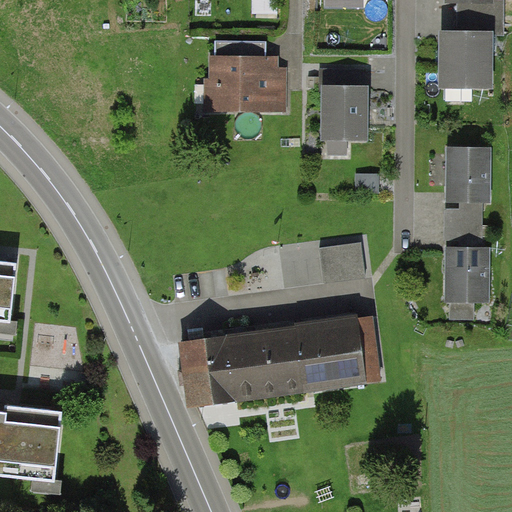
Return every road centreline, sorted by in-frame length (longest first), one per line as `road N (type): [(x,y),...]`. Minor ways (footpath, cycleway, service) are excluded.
road 1 (secondary): [(211,511),(96,249),(44,171),(0,125)]
road 2 (residential): [(407,0),(404,245)]
